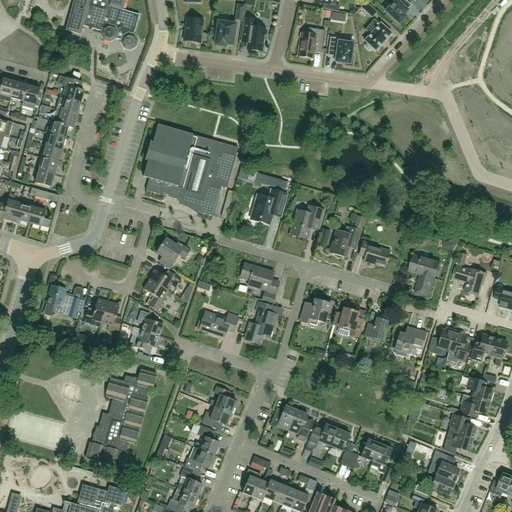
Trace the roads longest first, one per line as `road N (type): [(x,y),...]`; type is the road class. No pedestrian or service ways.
road 1 (residential): [(511,325),(447,307),(444,318),(395,305),(377,289),(307,267)]
road 2 (residential): [(373,82),(447,98),(479,173),(511,184)]
road 3 (residential): [(307,267),(150,219)]
road 4 (unclassified): [(103,206),(157,54)]
road 5 (residential): [(382,502),(237,445)]
road 6 (residential): [(103,206),(71,189),(99,84)]
road 7 (residential): [(461,511),(511,391)]
road 8 (residential): [(71,274),(125,286),(150,219)]
